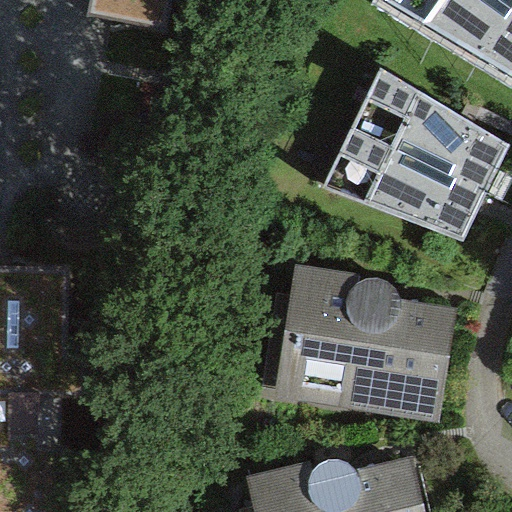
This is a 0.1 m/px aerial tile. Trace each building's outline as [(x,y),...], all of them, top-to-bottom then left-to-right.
[(178,28),(181,0),(36,0),(36,14),(178,28)] [(511,0),(380,0),(510,76),(511,73),(511,0)] [(454,119),(372,70),(316,188),(454,243),(500,147),(454,119)] [(352,279),(279,270),(275,299),(264,297),(252,390),(263,392),(262,402),(432,425),(446,316),(392,310),(386,285),(352,279)] [(0,511),(53,511),(54,271),(0,271),(0,511)] [(219,488),(224,511),(424,511),(410,447),(219,488)]
